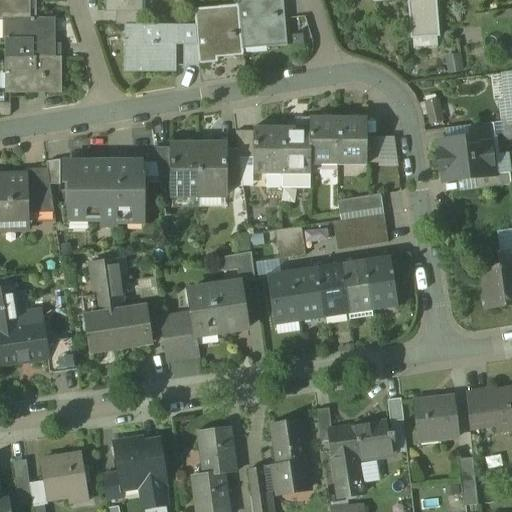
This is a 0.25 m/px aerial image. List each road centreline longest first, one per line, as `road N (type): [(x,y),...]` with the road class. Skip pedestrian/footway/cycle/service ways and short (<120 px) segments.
road 1 (residential): [(439,357),(0,426)]
road 2 (residential): [(337,78),(380,82),(408,109),(439,357)]
road 3 (residential): [(115,114),(337,78)]
road 4 (residential): [(77,0),(115,114)]
